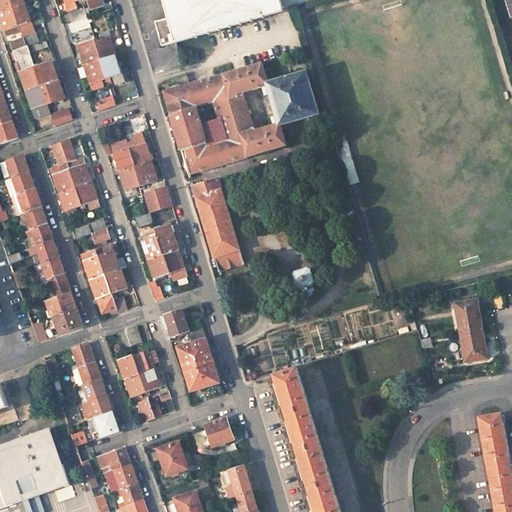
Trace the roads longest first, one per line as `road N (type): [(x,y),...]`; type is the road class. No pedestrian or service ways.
road 1 (track): [(252,331),(264,313),(239,221),(302,214),(318,221),(335,255),(339,276),(331,296),(279,320)]
road 2 (unclassified): [(30,143),(95,331)]
road 3 (unclassified): [(151,102),(209,292)]
road 4 (unclassified): [(88,123),(151,311)]
road 5 (unclassified): [(399,511),(397,466),(420,422),(457,397),(511,383)]
road 6 (unclassified): [(47,0),(88,123)]
road 7 (unclassified): [(242,396),(279,511)]
